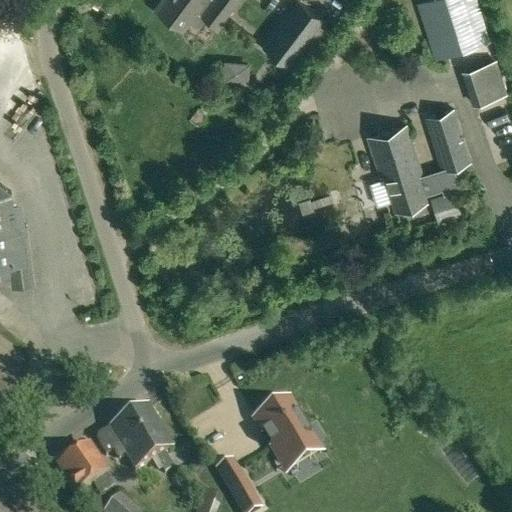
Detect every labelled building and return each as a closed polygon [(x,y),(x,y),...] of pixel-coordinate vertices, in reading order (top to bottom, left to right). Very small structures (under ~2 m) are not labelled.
[(109,0),(103,8),(110,13),(116,6),(109,0)] [(161,0),(156,8),(183,29),(196,11),(217,27),(236,0),(161,0)] [(299,1),(265,46),(287,63),(321,18),(299,1)] [(319,21),(306,39),(316,47),(329,29),(319,21)] [(505,75),(470,85),(475,103),(510,93),(505,75)] [(424,193),(444,187),(445,192),(459,188),(452,167),(471,162),(454,109),(425,118),(442,168),(423,175),(407,124),(368,137),(380,176),(385,175),(396,211),(427,201),(424,193)] [(16,226),(12,192),(0,182),(0,277),(11,276),(22,285),(34,283),(27,224),(16,226)] [(281,464),(310,446),(301,430),(305,428),(289,401),(255,421),(281,464)] [(173,468),(164,453),(172,448),(148,407),(98,437),(99,442),(105,451),(112,446),(120,459),(127,455),(136,470),(155,458),(165,474),(173,468)] [(108,474),(89,447),(57,470),(76,497),(93,485),(100,495),(113,485),(107,476),(108,474)] [(180,489),(182,493),(191,488),(196,485),(186,470),(179,474),(173,478),(180,489)] [(243,480),(228,489),(241,511),(254,511),(260,509),(243,480)] [(196,511),(216,511),(222,496),(205,490),(196,511)] [(139,511),(120,495),(104,511),(139,511)]
